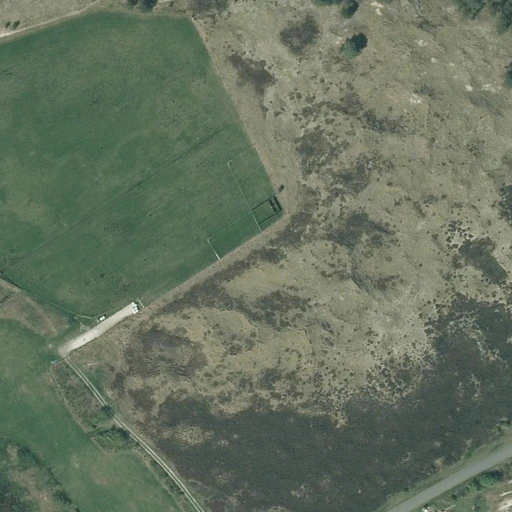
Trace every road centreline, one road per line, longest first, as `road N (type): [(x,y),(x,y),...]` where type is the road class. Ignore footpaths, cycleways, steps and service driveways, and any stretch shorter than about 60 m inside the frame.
road 1 (track): [(200,511),(64,358)]
road 2 (unclassified): [(397,511),(511,450)]
